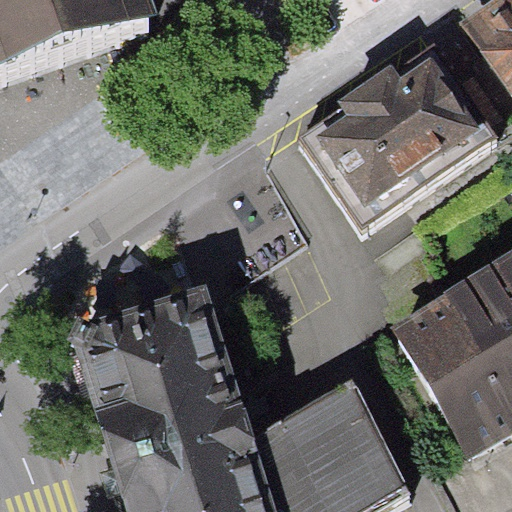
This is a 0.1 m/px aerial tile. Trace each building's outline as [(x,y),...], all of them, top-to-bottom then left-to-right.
[(155,0),(0,0),(0,88),(133,37),(163,26),(155,0)] [(511,0),(508,0),(466,29),(511,95),(511,0)] [(303,147),(365,236),(495,145),(435,58),(400,82),(393,72),(339,110),(345,118),(303,147)] [(469,467),(511,441),(511,264),(391,339),(469,467)] [(386,511),(410,495),(357,391),(256,447),(207,295),(71,342),(125,511),(386,511)]
